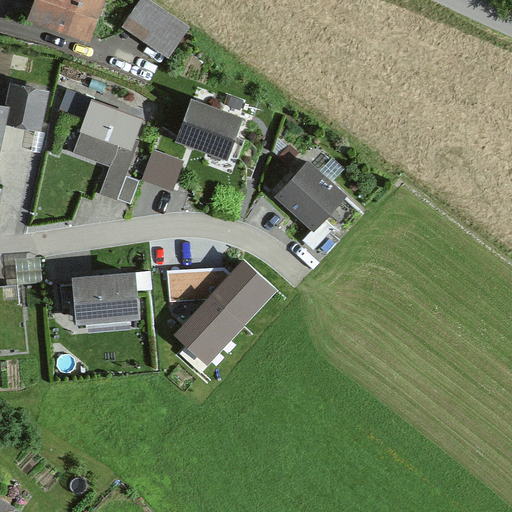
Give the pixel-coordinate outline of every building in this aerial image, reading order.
[(111,0),(43,0),(34,25),(94,47),(111,0)] [(194,33),(152,2),(131,30),(173,61),(194,33)] [(18,113),(0,109),(0,182),(3,183),(15,126),(44,132),(51,98),(22,92),(18,113)] [(154,125),(91,104),(74,155),(116,169),(106,198),(126,205),(154,125)] [(251,123),(198,106),(184,147),(236,165),(251,123)] [(353,198),(316,165),(278,209),(315,241),(353,198)] [(143,279),(80,286),(85,331),(148,325),(143,279)] [(24,290),(0,291),(0,358),(30,355),(24,290)] [(0,511),(12,511),(0,503),(0,511)]
